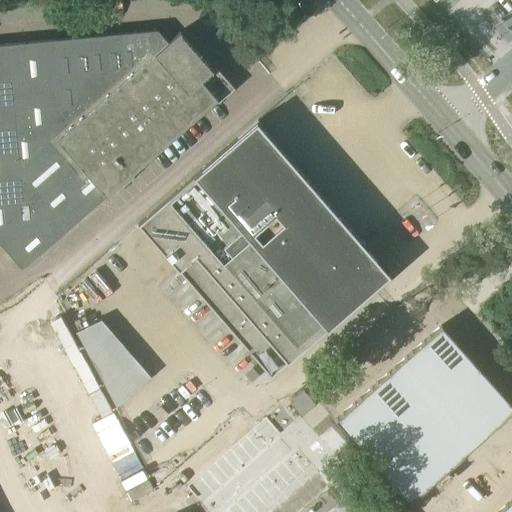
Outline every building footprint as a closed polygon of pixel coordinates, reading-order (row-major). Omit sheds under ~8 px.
[(165,43),(155,32),(0,48),(0,248),(19,270),(213,99),(198,81),(210,70),(177,32),(165,43)] [(135,225),(153,245),(177,273),(173,276),(174,278),(175,276),(179,280),(177,282),(178,283),(183,279),(270,378),(385,276),(389,272),(388,270),(384,273),(372,260),(375,257),(375,256),(372,259),(370,257),(373,254),(372,253),(369,256),(367,253),(370,251),(369,250),(366,252),(364,250),(367,247),(363,242),(364,241),(363,239),(359,242),(255,123),(257,122),(255,120),(135,225)] [(101,320),(76,332),(116,407),(151,378),(101,320)] [(440,325),(422,341),(460,383),(477,367),(440,325)] [(422,341),(406,356),(443,398),(460,383),(422,341)] [(406,356),(387,372),(425,414),(443,398),(406,356)] [(511,406),(477,367),(460,383),(497,425),(511,411),(511,406)] [(387,372),(370,387),(408,429),(425,414),(387,372)] [(460,383),(443,398),(480,440),(497,425),(460,383)] [(370,387),(352,403),(390,445),(408,429),(370,387)] [(300,416),(315,404),(304,392),(290,404),(300,416)] [(443,398),(425,414),(462,456),(480,440),(443,398)] [(352,403),(334,419),(372,461),(390,445),(352,403)] [(425,414),(408,429),(445,471),(462,456),(425,414)] [(408,429),(390,445),(428,487),(445,471),(408,429)] [(390,445),(372,461),(410,503),(428,487),(390,445)] [(411,511),(401,499),(389,510),(391,511),(411,511)]
